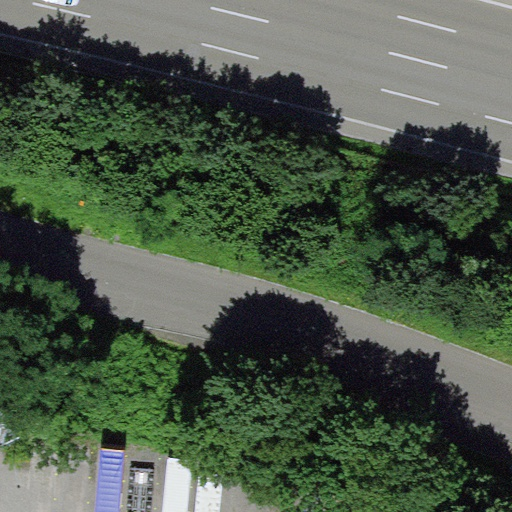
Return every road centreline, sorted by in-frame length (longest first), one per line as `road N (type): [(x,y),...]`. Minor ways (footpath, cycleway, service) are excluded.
road 1 (unclassified): [(0,246),(227,313),(511,416)]
road 2 (motorway): [(247,0),(511,65)]
